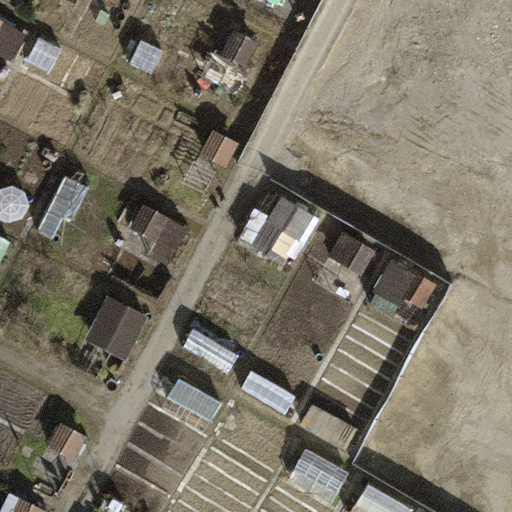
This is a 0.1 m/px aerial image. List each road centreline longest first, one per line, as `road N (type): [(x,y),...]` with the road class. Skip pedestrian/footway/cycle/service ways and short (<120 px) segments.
road 1 (track): [(343,0),(72,511)]
road 2 (track): [(265,147),(511,297)]
road 3 (track): [(125,411),(0,347)]
